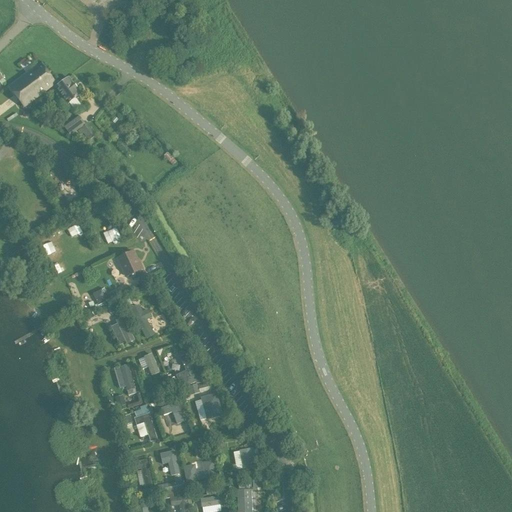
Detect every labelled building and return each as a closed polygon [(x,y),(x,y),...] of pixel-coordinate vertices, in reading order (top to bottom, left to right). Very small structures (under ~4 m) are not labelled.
[(24,108),(56,84),(42,64),(10,88),(24,108)] [(68,104),(81,94),(81,93),(81,92),(79,90),(78,90),(69,78),(56,88),(65,99),(61,102),(64,106),(67,103),(68,104)] [(16,114),(7,120),(8,122),(18,116),(16,114)] [(71,136),(85,125),(78,116),(64,127),(71,136)] [(167,153),(164,156),(173,166),(176,162),(167,153)] [(70,232),(75,237),(81,232),(76,227),(70,232)] [(105,232),(108,243),(121,240),(118,229),(105,232)] [(87,237),(78,241),(82,253),(91,249),(87,237)] [(134,280),(144,276),(141,270),(143,270),(140,264),(139,264),(133,252),(119,259),(127,277),(131,275),(134,280)] [(63,261),(55,265),(58,273),(67,269),(63,261)] [(105,290),(94,296),(99,306),(110,300),(105,290)] [(127,304),(125,305),(127,311),(134,307),(130,299),(126,301),(127,304)] [(119,304),(108,309),(111,314),(115,312),(117,316),(123,313),(119,304)] [(152,320),(147,311),(144,313),(140,306),(132,311),(146,338),(155,333),(148,322),(152,320)] [(96,310),(89,313),(91,319),(98,316),(96,310)] [(124,318),(116,321),(118,324),(126,343),(127,344),(135,340),(124,318)] [(152,355),(139,360),(143,370),(149,367),(152,376),(159,373),(152,355)] [(199,381),(188,356),(181,359),(186,371),(176,376),(182,389),(199,381)] [(128,365),(121,367),(126,387),(129,396),(136,394),(128,365)] [(175,378),(169,381),(174,392),(180,390),(175,378)] [(215,382),(198,386),(200,393),(216,389),(215,382)] [(166,383),(160,385),(162,391),(168,389),(166,383)] [(197,385),(189,387),(190,394),(199,391),(197,385)] [(223,417),(217,394),(202,398),(208,421),(223,417)] [(169,396),(163,398),(165,405),(171,402),(169,396)] [(124,398),(116,400),(119,407),(120,407),(121,410),(125,409),(124,406),(126,405),(124,398)] [(165,416),(173,413),(177,424),(183,422),(177,403),(162,409),(165,416)] [(141,410),(134,412),(137,418),(150,414),(150,415),(154,414),(152,408),(148,409),(147,405),(140,407),(141,410)] [(141,438),(149,435),(151,442),(158,440),(150,415),(150,414),(137,418),(135,419),(141,438)] [(129,415),(122,418),(124,426),(132,423),(129,415)] [(240,451),(234,453),(237,471),(243,469),(244,469),(256,467),(255,458),(256,457),(256,456),(259,455),(258,449),(253,450),(253,449),(240,451)] [(180,474),(175,451),(161,455),(163,464),(169,463),(172,476),(180,474)] [(154,489),(148,459),(133,462),(134,470),(141,468),(146,490),(150,489),(154,489)] [(217,476),(214,461),(203,464),(204,470),(197,472),(196,465),(184,468),(188,482),(217,476)] [(256,467),(244,469),(245,476),(257,473),(256,467)] [(253,489),(262,488),(261,480),(252,481),(253,489)] [(183,481),(156,486),(158,494),(185,490),(183,481)] [(228,485),(211,488),(212,495),(229,493),(228,485)] [(247,511),(246,490),(238,491),(239,511),(247,511)] [(226,496),(201,500),(202,508),(227,504),(226,496)] [(188,505),(187,497),(171,499),(172,507),(180,506),(180,511),(188,511),(188,505)]
